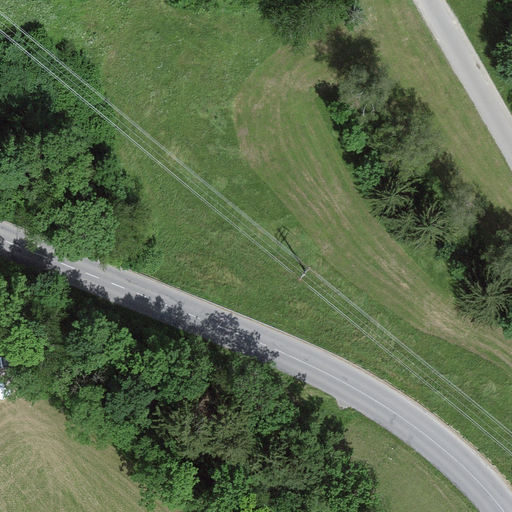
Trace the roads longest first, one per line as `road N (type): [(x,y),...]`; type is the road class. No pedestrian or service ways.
road 1 (unclassified): [(0,239),(360,391),(462,464),(503,511)]
road 2 (unclassified): [(511,141),(429,0)]
